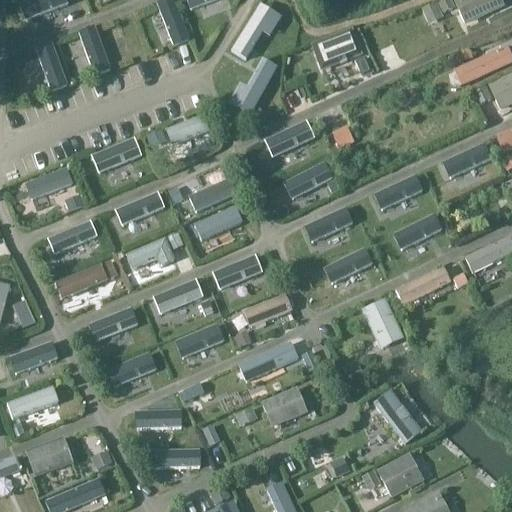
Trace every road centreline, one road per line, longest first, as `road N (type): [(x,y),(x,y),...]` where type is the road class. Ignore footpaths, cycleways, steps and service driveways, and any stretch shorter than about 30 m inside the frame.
road 1 (unknown): [(0,357),(274,239)]
road 2 (unclassified): [(237,152),(447,55)]
road 3 (unclassified): [(274,239),(483,141)]
road 4 (unclassified): [(0,155),(204,77)]
